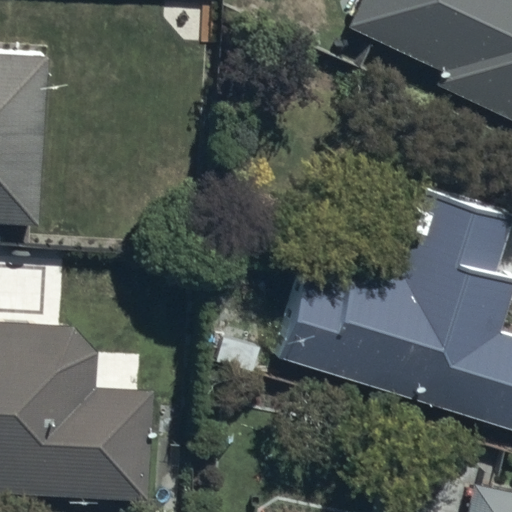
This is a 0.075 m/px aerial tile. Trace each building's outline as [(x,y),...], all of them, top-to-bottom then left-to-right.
[(511,0),(359,0),(346,27),(440,73),(434,84),(511,122),(511,0)] [(0,222),(33,224),(43,54),(0,51),(0,222)] [(304,274),(278,359),(511,430),(511,336),(498,333),(511,287),(511,278),(493,272),(511,215),(422,188),(408,233),(366,220),(345,287),(304,274)] [(0,491),(146,500),(152,391),(95,388),(97,352),(71,325),(0,322),(0,491)] [(511,511),(511,493),(471,485),(465,511),(511,511)]
